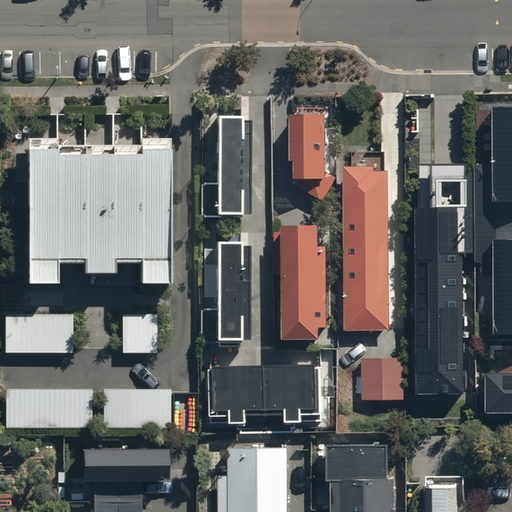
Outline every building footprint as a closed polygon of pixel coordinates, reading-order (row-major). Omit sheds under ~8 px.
[(511,102),(493,103),(494,199),(511,198),(511,102)] [(200,218),(250,218),(251,106),(209,106),(209,177),(200,177),(200,218)] [(326,169),(327,111),(289,111),(289,158),(293,158),(293,180),(323,199),(337,176),(326,169)] [(56,135),(28,135),(29,282),(57,281),(57,260),(81,259),(81,272),(114,271),(114,258),(138,258),(138,282),(172,281),(170,133),(139,133),(139,140),(56,141),(56,135)] [(470,154),(409,155),(411,396),(420,396),(420,404),(473,404),(470,154)] [(390,328),(389,169),(375,169),(375,163),(345,163),(345,328),(390,328)] [(319,222),(282,221),(281,336),(319,337),(320,324),(328,324),(328,244),(319,243),(319,222)] [(511,235),(495,235),(496,332),(511,332),(511,235)] [(251,336),(251,242),(218,241),(218,247),(204,247),(204,342),(243,342),(243,336),(251,336)] [(2,349),(73,350),(73,312),(2,312),(2,349)] [(158,313),(123,313),(123,350),(158,350),(158,313)] [(405,356),(363,356),(362,399),(405,399),(405,356)] [(322,359),(211,360),(212,421),(240,421),(240,431),(293,430),(293,419),(323,419),(322,359)] [(511,368),(486,368),(486,409),(511,408),(511,368)] [(171,388),(103,387),(103,426),(170,427),(171,388)] [(92,388),(7,388),(7,426),(92,426),(92,388)] [(381,405),(368,404),(367,430),(402,431),(402,417),(381,417),(381,405)] [(389,441),(327,441),(327,477),(332,477),(332,511),(397,511),(397,473),(389,473),(389,441)] [(289,511),(289,444),(227,444),(227,473),(218,473),(218,511),(289,511)] [(167,445),(83,446),(83,476),(94,476),(94,511),(140,511),(140,476),(167,476),(167,445)] [(456,511),(457,485),(425,485),(425,511),(456,511)]
